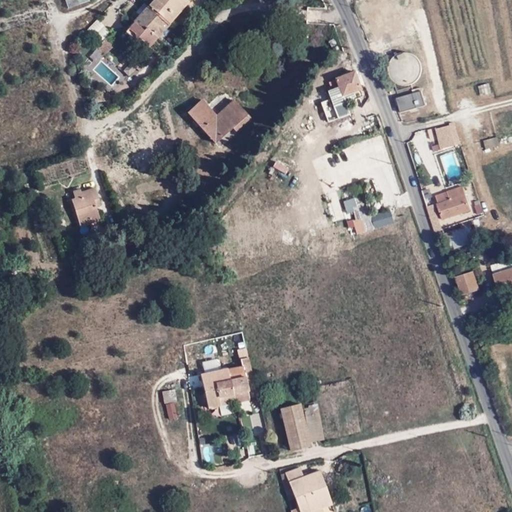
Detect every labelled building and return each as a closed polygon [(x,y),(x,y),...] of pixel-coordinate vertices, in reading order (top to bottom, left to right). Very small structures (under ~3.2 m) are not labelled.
[(80,5),(88,3),(87,0),(65,0),(68,8),(80,5)] [(185,0),(152,0),(147,7),(169,26),(189,3),(185,0)] [(469,76),(451,0),(441,0),(459,78),(469,76)] [(147,7),(125,33),(147,52),(169,26),(147,7)] [(374,14),(363,19),(369,32),(379,28),(374,14)] [(98,18),(86,30),(100,43),(111,31),(98,18)] [(48,37),(55,36),(53,24),(46,25),(48,37)] [(394,25),(376,33),(381,45),(399,37),(397,33),(400,31),(398,26),(395,28),(394,25)] [(104,56),(114,44),(107,37),(96,49),(104,56)] [(389,73),(391,78),(395,83),(400,86),(406,86),(412,85),(417,82),(421,78),(423,73),(423,68),(422,62),(419,58),(415,54),(410,52),(404,52),(399,53),(394,56),(390,61),(389,67),(389,73)] [(350,100),(364,91),(354,70),(334,78),(337,87),(327,91),(332,106),(350,100)] [(137,87),(146,75),(141,71),(132,83),(137,87)] [(480,95),(493,92),(490,82),(478,85),(480,95)] [(427,107),(423,90),(398,97),(402,113),(427,107)] [(218,148),(253,117),(234,97),(215,115),(200,99),(186,113),(218,148)] [(314,107),(309,117),(316,122),(322,111),(314,107)] [(504,115),(486,121),(491,133),(508,127),(504,115)] [(361,120),(348,121),(349,136),(362,135),(361,120)] [(453,124),(434,129),(440,150),(459,145),(453,124)] [(341,140),(341,129),(330,130),(331,140),(341,140)] [(136,130),(94,145),(108,186),(151,171),(136,130)] [(498,137),(485,140),(488,149),(511,142),(511,134),(499,139),(498,137)] [(462,186),(433,196),(442,221),(471,210),(462,186)] [(80,189),(72,191),(75,198),(70,199),(80,228),(100,221),(96,207),(101,205),(95,187),(81,192),(80,189)] [(365,194),(345,200),(357,236),(395,224),(391,210),(371,216),(365,194)] [(475,241),(470,225),(450,232),(456,248),(475,241)] [(511,266),(493,272),(502,298),(511,295),(511,266)] [(474,272),(455,278),(462,298),(481,291),(474,272)] [(221,354),(229,352),(226,343),(219,345),(221,354)] [(240,367),(198,374),(207,410),(251,402),(248,386),(257,383),(256,379),(250,356),(238,361),(240,367)] [(172,388),(162,391),(168,419),(176,417),(172,388)] [(315,400),(278,409),(290,452),(326,440),(315,400)] [(261,412),(250,415),(255,432),(266,429),(261,412)] [(300,467),(283,473),(297,508),(290,511),(289,511),(335,511),(319,471),(303,476),(300,467)] [(338,500),(333,482),(328,484),(333,501),(338,500)]
